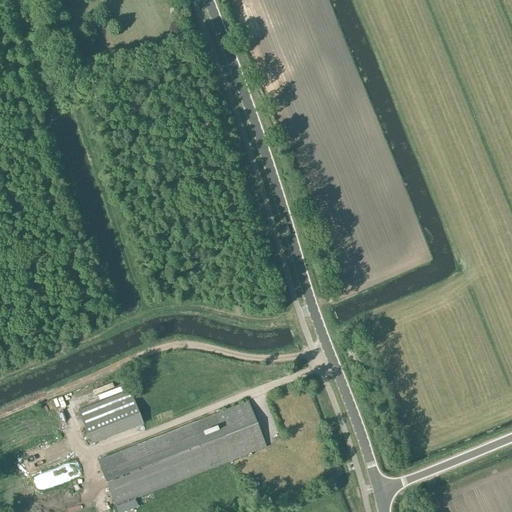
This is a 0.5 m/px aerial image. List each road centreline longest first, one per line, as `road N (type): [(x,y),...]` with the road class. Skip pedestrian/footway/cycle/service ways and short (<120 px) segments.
road 1 (tertiary): [(378,490),(207,0)]
road 2 (track): [(0,415),(161,348),(304,356)]
road 3 (unclassified): [(378,490),(511,438)]
